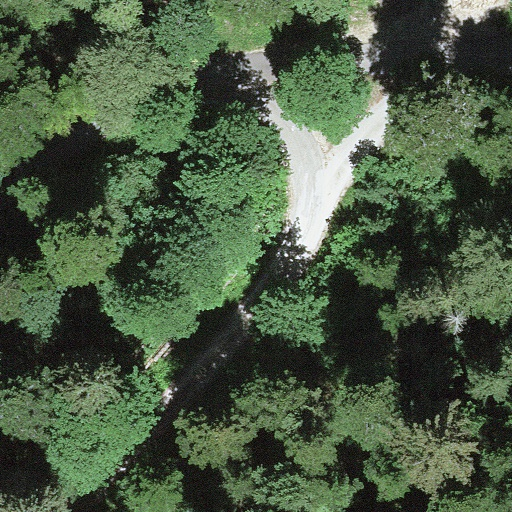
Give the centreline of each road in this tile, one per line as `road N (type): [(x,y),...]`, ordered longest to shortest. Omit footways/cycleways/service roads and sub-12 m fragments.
road 1 (track): [(439,65),(327,188),(234,345),(86,511)]
road 2 (unclassified): [(0,196),(105,121),(194,84),(296,69)]
road 3 (unclassified): [(511,59),(296,69)]
road 4 (track): [(327,188),(241,77)]
